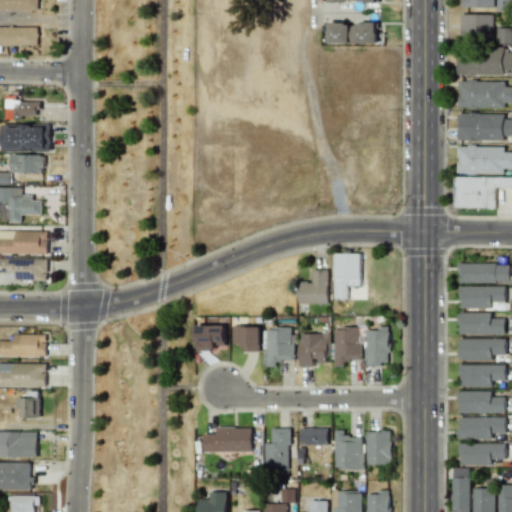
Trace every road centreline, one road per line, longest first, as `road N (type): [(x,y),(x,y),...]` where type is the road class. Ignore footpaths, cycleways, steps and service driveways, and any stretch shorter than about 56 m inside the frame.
road 1 (residential): [(0,306),(111,306),(286,240),(511,235)]
road 2 (residential): [(77,511),(85,308),(82,0)]
road 3 (secondary): [(426,511),(426,0)]
road 4 (residential): [(221,387),(254,397),(426,399)]
